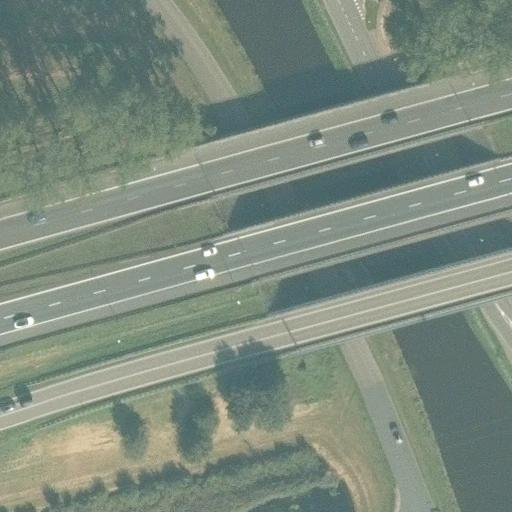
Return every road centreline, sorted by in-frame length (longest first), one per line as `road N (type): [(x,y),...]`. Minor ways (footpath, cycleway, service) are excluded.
road 1 (unclassified): [(423,511),(364,362),(228,115),(146,0)]
road 2 (secondary): [(0,417),(511,272)]
road 3 (motorway): [(511,95),(0,237)]
road 4 (motorway): [(0,328),(511,187)]
road 5 (tertiary): [(494,302),(338,0)]
